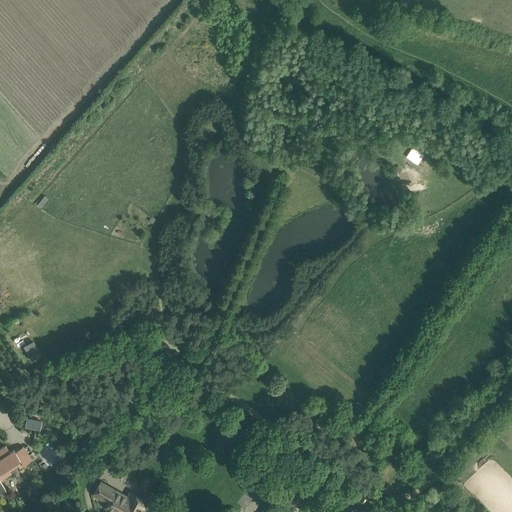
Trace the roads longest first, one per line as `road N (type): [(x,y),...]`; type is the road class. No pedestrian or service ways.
road 1 (track): [(511,106),(368,34),(319,0)]
road 2 (track): [(390,511),(446,473),(511,407)]
